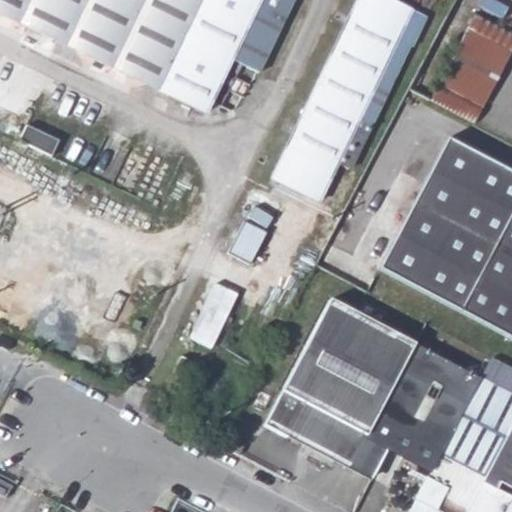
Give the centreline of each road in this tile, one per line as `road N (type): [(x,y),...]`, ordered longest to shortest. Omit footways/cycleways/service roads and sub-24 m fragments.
road 1 (unknown): [(511,147),(463,125),(441,126),(352,233)]
road 2 (residential): [(266,511),(185,469),(95,455)]
